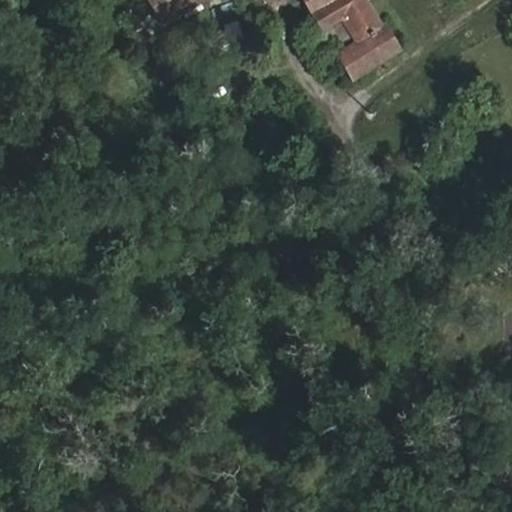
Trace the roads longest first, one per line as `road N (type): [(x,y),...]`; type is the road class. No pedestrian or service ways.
road 1 (track): [(450,511),(334,105),(285,38)]
road 2 (track): [(334,105),(363,96),(493,0)]
